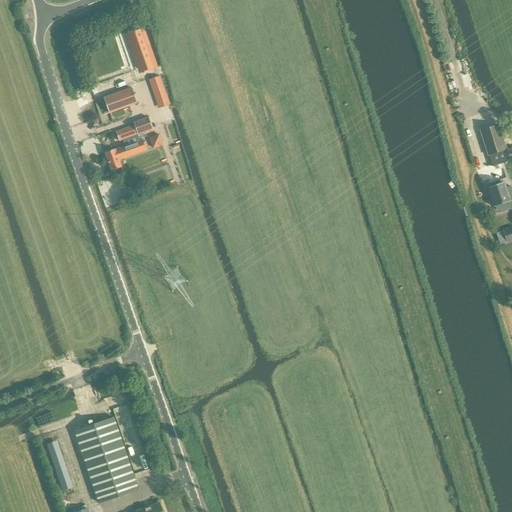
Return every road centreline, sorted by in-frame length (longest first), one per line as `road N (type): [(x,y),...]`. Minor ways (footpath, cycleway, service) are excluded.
road 1 (tertiary): [(141,352),(60,114),(38,18)]
road 2 (tertiary): [(197,511),(141,352)]
road 3 (unclassified): [(0,410),(141,352)]
